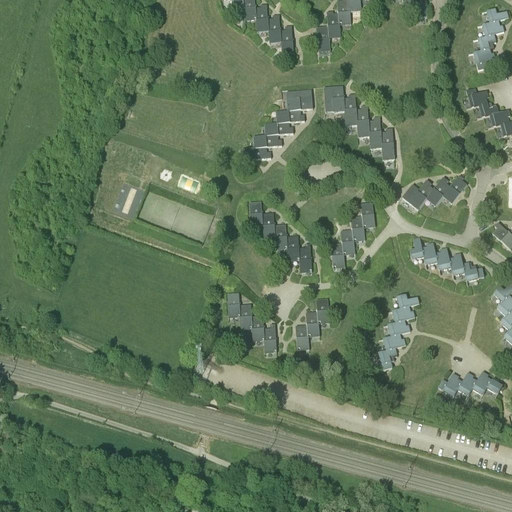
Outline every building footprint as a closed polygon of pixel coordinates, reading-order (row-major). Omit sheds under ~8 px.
[(232,9),(243,8),(242,0),(230,0),(232,12),(232,9)] [(244,21),(255,20),(255,10),(257,10),(255,10),(254,0),(242,0),(243,8),(244,23),(245,23),(244,21)] [(349,2),(350,12),(360,10),(361,14),(361,13),(359,0),(348,0),(348,2),(349,2)] [(402,0),(403,9),(404,9),(404,6),(414,5),(414,0),(402,0)] [(414,0),(414,5),(416,20),(416,17),(427,16),(426,0),(414,0)] [(338,15),(339,25),(350,24),(351,27),(350,12),(349,2),(348,2),(337,3),(338,15)] [(257,32),(268,31),(267,21),(270,21),(268,21),(267,9),(257,10),(255,10),(255,20),(257,35),(257,32)] [(487,14),(490,25),(491,30),(500,28),(498,23),(508,20),(507,13),(496,16),(495,11),(481,15),(482,15),(487,14)] [(328,28),(329,38),(340,37),(340,40),(341,40),(339,25),(338,15),(327,16),(328,28)] [(270,43),(281,42),(280,33),(282,32),(280,32),(279,20),(270,21),(267,21),(268,31),(269,46),(270,46),(270,43)] [(491,30),(490,25),(477,28),(477,29),(482,27),(485,39),(487,45),(488,45),(491,44),(491,46),(496,45),(494,37),(504,34),(502,27),(500,28),(491,30)] [(331,53),(329,38),(328,28),(316,29),(319,54),(319,51),(330,50),(330,53),(331,53)] [(292,31),(282,32),(280,33),(281,42),(282,57),(282,54),(294,53),(292,31)] [(482,58),(491,56),(488,45),(487,45),(485,39),(473,42),(473,43),(478,41),(481,53),(482,58)] [(478,73),(486,70),(485,64),(495,62),(493,55),(491,56),(482,58),(481,53),(468,56),(468,57),(473,55),(478,73)] [(326,111),(333,111),(333,114),(333,111),(344,110),(344,100),(343,88),(331,89),(324,90),(326,111)] [(466,111),(479,108),(477,103),(486,100),(488,100),(486,93),(476,96),(475,90),(466,93),(471,110),(466,111)] [(289,102),(290,113),(301,112),(313,111),(311,95),(311,92),(289,94),(289,101),(287,101),(287,102),(289,102)] [(345,122),(356,122),(356,112),(355,99),(344,100),(344,110),(345,125),(345,122)] [(477,121),(490,118),(490,117),(489,112),(486,100),(477,103),(479,108),(482,119),(477,121)] [(488,131),(501,127),(499,122),(508,120),(510,119),(508,112),(498,115),(496,107),(491,108),(492,111),(489,112),(490,117),(490,118),(493,129),(488,130),(488,131)] [(358,134),(369,133),(369,123),(368,111),(356,112),(356,122),(357,137),(358,137),(358,134)] [(278,114),(279,125),(289,125),(301,124),(301,112),(290,113),(275,114),(278,114)] [(499,140),(511,137),(510,132),(511,131),(511,123),(509,125),(508,120),(499,122),(501,127),(504,138),(499,140)] [(370,145),(381,144),(381,134),(380,122),(369,123),(369,133),(370,148),(370,145)] [(268,138),(278,137),(290,136),(289,125),(279,125),(264,126),(264,127),(267,127),(268,138)] [(381,134),(381,144),(382,159),(383,159),(383,157),(393,156),(394,158),(394,156),(392,134),(381,134)] [(255,139),(256,150),(266,149),(279,148),(278,137),(268,138),(253,139),(255,139)] [(266,149),(256,150),(241,151),(241,152),(244,152),(245,163),(251,162),(251,164),(249,164),(250,171),(265,169),(264,161),(267,161),(266,149)] [(450,189),(444,197),(453,204),(451,206),(467,187),(462,182),(463,180),(460,177),(450,189)] [(420,190),(419,191),(417,190),(419,188),(414,185),(405,197),(411,202),(409,204),(419,211),(428,200),(433,192),(428,187),(430,185),(426,182),(420,190)] [(435,209),(444,197),(450,189),(441,182),(433,192),(428,200),(436,206),(434,208),(435,209)] [(251,226),(262,226),(262,216),(263,216),(262,216),(261,204),(249,204),(251,229),(252,229),(251,226)] [(361,206),(362,218),(364,228),(374,227),(375,229),(372,205),(361,206)] [(263,238),(274,237),(274,228),(274,215),(263,216),(262,216),(262,226),(263,241),(264,241),(263,238)] [(351,220),(352,232),(354,242),(365,240),(365,243),(364,228),(362,218),(351,220)] [(492,236),(508,251),(511,246),(511,238),(509,236),(511,234),(511,233),(509,235),(498,225),(495,228),(497,230),(492,236)] [(276,250),(287,249),(286,239),(287,239),(286,227),(274,228),(274,237),(275,252),(276,252),(276,250)] [(342,245),(344,255),(355,254),(355,257),(354,242),(352,232),(341,233),(342,245)] [(288,261),(299,260),(299,250),(298,238),(287,239),(286,239),(287,249),(288,264),(288,261)] [(429,257),(427,249),(422,250),(420,240),(413,241),(415,251),(409,253),(412,262),(412,261),(423,259),(429,257)] [(345,270),(344,255),(342,245),(331,247),(333,269),(344,267),(345,270)] [(427,249),(429,257),(423,259),(426,271),(425,267),(437,264),(436,264),(442,263),(441,254),(435,255),(433,245),(426,246),(427,249)] [(299,250),(299,260),(300,275),(301,275),(300,273),(312,272),(310,246),(305,246),(305,250),(299,250)] [(439,272),(450,270),(450,269),(456,268),(454,260),(449,261),(447,250),(440,252),(441,254),(442,263),(436,264),(437,264),(439,277),(440,277),(439,272)] [(452,278),(464,275),(470,273),(469,269),(472,269),(471,265),(463,266),(460,256),(454,257),(454,260),(456,268),(450,269),(450,270),(453,282),(452,278)] [(466,283),(484,279),(482,270),(470,273),(464,275),(467,288),(466,283)] [(504,293),(500,289),(490,299),(491,299),(494,296),(503,304),(507,307),(511,301),(511,299),(509,297),(511,293),(511,285),(504,293)] [(239,295),(227,296),(228,321),(229,321),(228,318),(239,317),(239,307),(240,307),(239,295)] [(397,299),(400,311),(402,316),(410,314),(409,309),(419,306),(417,299),(407,302),(406,297),(392,300),(392,301),(397,299)] [(316,301),(317,314),(318,314),(319,324),(329,323),(330,325),(328,300),(316,301)] [(497,310),(506,318),(510,322),(511,319),(511,301),(507,307),(503,304),(494,313),(494,314),(497,310)] [(239,307),(239,317),(240,332),(241,332),(241,330),(252,329),(251,319),(252,319),(251,307),(240,307),(239,307)] [(397,330),(406,328),(404,323),(415,320),(413,313),(410,314),(402,316),(400,311),(388,314),(388,315),(392,313),(396,325),(397,330)] [(317,314),(306,315),(307,327),(308,337),(319,336),(319,339),(320,339),(319,324),(318,314),(317,314)] [(251,319),(252,329),(252,344),(253,344),(253,341),(264,341),(263,331),(264,331),(263,318),(252,319),(251,319)] [(501,325),(509,332),(511,333),(511,319),(510,322),(506,318),(497,328),(498,328),(501,325)] [(388,327),(391,339),(391,338),(393,344),(401,342),(400,336),(410,334),(408,327),(406,328),(397,330),(396,325),(383,328),(383,329),(388,327)] [(263,331),(264,341),(265,356),(265,353),(276,352),(275,326),(270,326),(270,330),(264,331),(263,331)] [(295,328),(297,350),(309,349),(309,352),(308,337),(307,327),(295,328)] [(504,339),(511,345),(511,333),(509,332),(501,342),(504,339)] [(383,341),(386,352),(387,352),(388,359),(389,358),(392,357),(393,360),(397,358),(395,350),(406,347),(404,341),(401,342),(393,344),(391,338),(391,339),(378,342),(379,343),(383,341)] [(383,372),(392,370),(389,358),(388,359),(387,352),(386,352),(374,356),(379,355),(383,372)] [(466,402),(473,391),(468,388),(473,380),(474,378),(468,374),(462,384),(458,381),(453,389),(458,391),(458,392),(468,398),(466,402)] [(481,401),(487,390),(483,387),(487,380),(488,377),(483,374),(477,383),(473,380),(468,388),(473,391),(483,397),(480,401),(481,401)] [(453,389),(458,381),(459,379),(453,376),(447,385),(442,382),(438,389),(453,399),(451,403),(458,392),(458,391),(453,389)] [(496,400),(498,396),(500,392),(502,394),(504,390),(487,380),(483,387),(487,390),(497,396),(495,400),(496,400)] [(117,466),(119,461),(111,457),(108,463),(117,466)]
